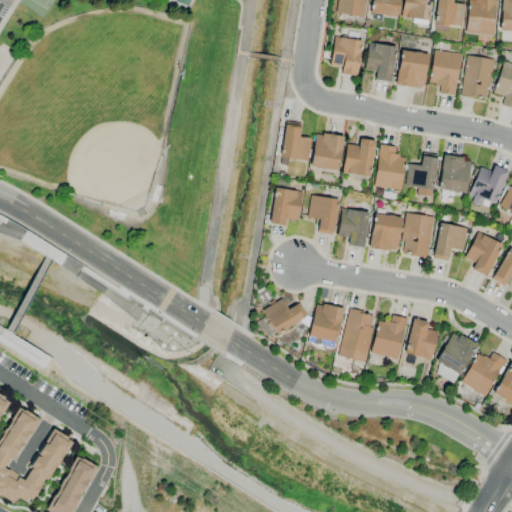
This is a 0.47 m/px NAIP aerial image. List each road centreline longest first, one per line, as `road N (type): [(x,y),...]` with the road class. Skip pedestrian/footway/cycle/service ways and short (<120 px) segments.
road 1 (residential): [(229,343),(315,394),(421,406),(511,457)]
road 2 (residential): [(0,199),(203,327)]
road 3 (residential): [(511,329),(458,296),(296,264)]
road 4 (residential): [(511,143),(307,96)]
road 5 (residential): [(81,511),(105,463),(100,443),(0,375)]
